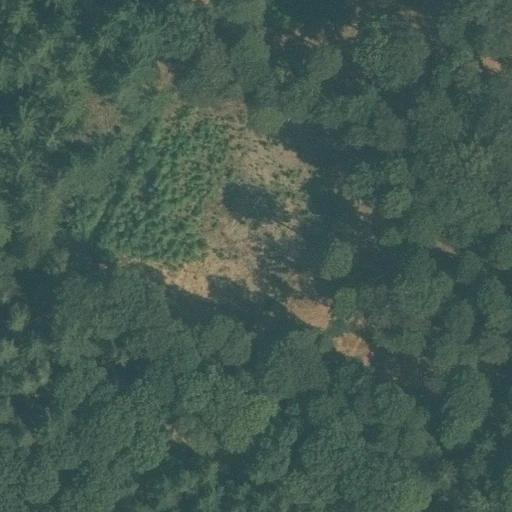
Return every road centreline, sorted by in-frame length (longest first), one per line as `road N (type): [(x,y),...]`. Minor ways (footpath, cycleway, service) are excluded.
road 1 (track): [(143,337),(466,498)]
road 2 (track): [(210,0),(62,297)]
road 3 (track): [(143,337),(77,414),(0,468)]
road 4 (track): [(0,265),(143,337)]
